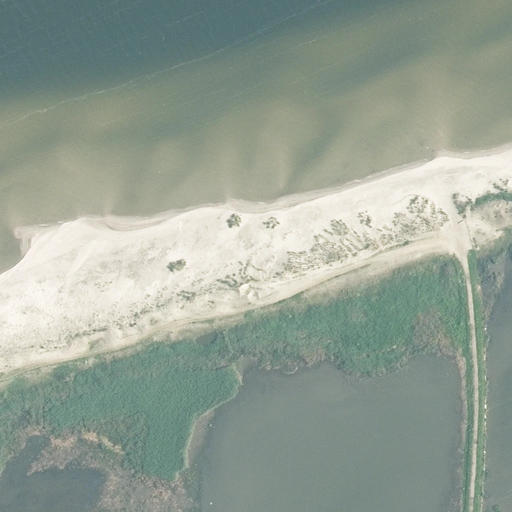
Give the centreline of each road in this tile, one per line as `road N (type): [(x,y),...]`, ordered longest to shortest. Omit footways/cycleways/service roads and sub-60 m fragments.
road 1 (track): [(445,234),(401,233),(257,290),(0,361)]
road 2 (track): [(435,200),(456,321),(455,511)]
